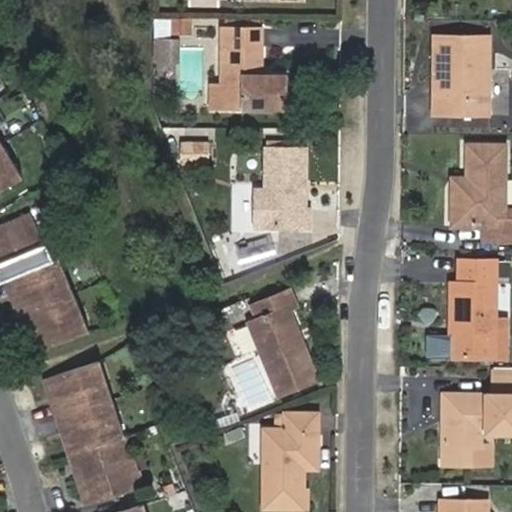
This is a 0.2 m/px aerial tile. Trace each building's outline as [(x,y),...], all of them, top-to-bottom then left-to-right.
[(172,31),(189,32),(190,17),(172,17),(172,31)] [(263,29),(223,28),(222,81),(228,91),(228,101),(245,102),(245,109),(286,110),(287,76),(262,75),(257,75),(257,66),(262,60),(263,29)] [(434,35),(433,95),(441,95),(442,36),(434,35)] [(441,95),(433,95),(432,116),(489,116),(490,36),(442,36),(441,95)] [(182,39),(155,37),(154,62),(180,63),(182,39)] [(212,86),(211,108),(228,109),(228,101),(228,91),(222,81),(222,86),(212,86)] [(228,101),(228,109),(245,109),(245,102),(228,101)] [(0,192),(23,178),(14,164),(8,167),(0,153),(0,145),(2,145),(0,140),(0,192)] [(182,161),(209,161),(209,140),(182,140),(182,161)] [(14,164),(2,145),(0,145),(0,153),(8,167),(14,164)] [(485,241),(511,241),(511,211),(505,211),(506,146),(468,145),(468,179),(467,189),(453,188),(452,226),(485,227),(485,241)] [(304,210),(304,195),(300,192),(300,184),(304,181),(305,149),(266,149),(265,190),(256,191),(255,227),(308,227),(309,210),(304,210)] [(453,179),(453,188),(467,189),(468,179),(453,179)] [(0,282),(5,281),(11,278),(20,300),(13,302),(20,318),(26,316),(34,336),(28,338),(35,355),(83,336),(73,312),(80,309),(74,294),(67,297),(58,276),(64,273),(57,258),(53,259),(46,244),(42,246),(30,217),(0,228),(0,282)] [(450,356),(494,357),(494,315),(495,261),(460,260),(460,283),(451,283),(451,321),(450,356)] [(74,294),(64,273),(58,276),(67,297),(74,294)] [(11,278),(5,281),(13,302),(20,300),(11,278)] [(288,325),(294,323),(288,308),(294,305),(289,290),(251,306),(256,318),(248,321),(278,394),(315,379),(302,344),(296,346),(288,325)] [(90,333),(80,309),(73,312),(83,336),(90,333)] [(506,315),(494,315),(494,357),(505,357),(506,315)] [(20,318),(28,338),(34,336),(26,316),(20,318)] [(302,344),(294,323),(288,325),(296,346),(302,344)] [(101,388),(107,385),(100,362),(94,364),(101,388)] [(117,416),(107,385),(101,388),(94,364),(42,382),(47,399),(55,397),(61,417),(68,437),(61,439),(72,473),(78,472),(84,490),(79,492),(83,507),(140,489),(136,475),(130,476),(123,457),(129,455),(124,437),(117,439),(111,418),(117,416)] [(511,379),(493,379),(492,395),(442,394),(442,465),(468,465),(468,447),(481,447),(480,434),(511,434),(511,379)] [(55,420),(61,417),(55,397),(47,399),(55,420)] [(303,454),(316,455),(317,414),(284,413),(284,428),(264,428),(264,506),(302,507),(302,468),(302,467),(303,454)] [(124,437),(117,416),(111,418),(117,439),(124,437)] [(55,420),(61,439),(68,437),(61,417),(55,420)] [(316,469),(316,455),(303,454),(302,467),(302,468),(316,469)] [(136,475),(129,455),(123,457),(130,476),(136,475)] [(72,473),(79,492),(84,490),(78,472),(72,473)] [(486,511),(487,502),(443,502),(442,511),(486,511)]
